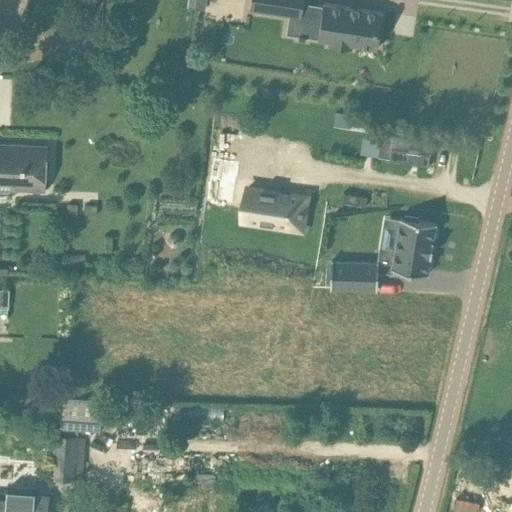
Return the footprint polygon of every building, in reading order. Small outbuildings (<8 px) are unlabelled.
[(353,43),(378,47),(383,11),(324,3),(323,6),(303,3),(303,0),(251,0),(250,9),(301,17),(301,20),(321,23),(319,38),(330,40),(329,44),(352,47),(353,43)] [(444,40),(447,19),(422,16),(419,37),(444,40)] [(440,83),(450,89),(450,77),(440,83)] [(335,118),(334,124),(349,126),(350,120),(351,114),(336,112),(335,118)] [(0,180),(7,180),(11,181),(10,189),(46,191),(48,145),(0,142),(0,180)] [(214,157),(207,199),(233,203),(239,161),(214,157)] [(248,187),(242,220),(257,222),(302,229),(307,196),(248,187)] [(331,260),(330,288),(332,288),(332,287),(376,289),(376,290),(377,290),(378,271),(392,272),(393,269),(428,274),(428,273),(430,256),(431,256),(433,241),(435,224),(436,224),(436,223),(418,220),(418,217),(405,215),(405,218),(400,217),(399,218),(400,218),(394,257),(379,255),(377,262),(333,260),(331,260)] [(169,234),(167,241),(172,247),(179,246),(181,239),(177,233),(169,234)] [(210,247),(206,272),(256,280),(260,255),(210,247)] [(102,398),(63,395),(60,426),(100,429),(102,398)] [(25,397),(24,413),(34,414),(35,398),(25,397)] [(75,434),(53,432),(50,478),(72,479),(75,434)] [(18,511),(20,494),(15,494),(15,500),(0,498),(0,511),(18,511)] [(47,511),(49,496),(20,494),(18,511),(47,511)]
